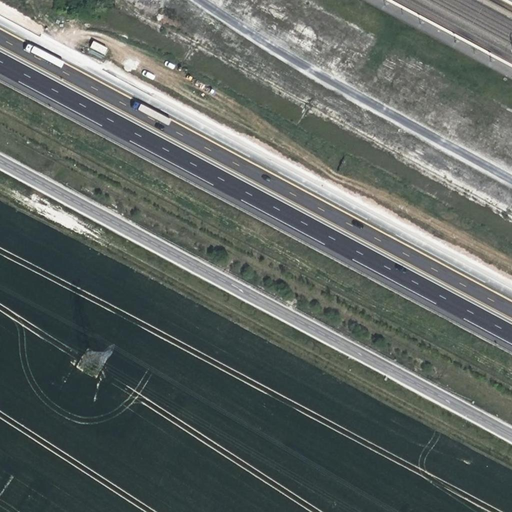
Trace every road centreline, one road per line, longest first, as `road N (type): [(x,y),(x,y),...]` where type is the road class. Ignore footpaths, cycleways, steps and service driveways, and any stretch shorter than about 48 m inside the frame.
road 1 (tertiary): [(0,160),(511,434)]
road 2 (track): [(0,182),(511,455)]
road 3 (motorway): [(511,306),(0,33)]
road 4 (motorway): [(0,61),(511,334)]
